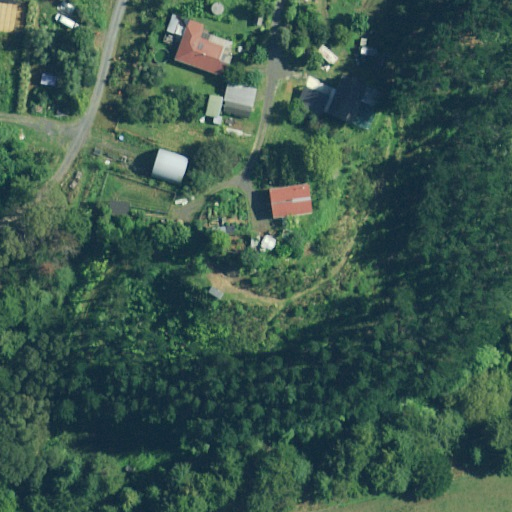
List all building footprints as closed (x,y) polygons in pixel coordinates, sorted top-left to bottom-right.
[(201,38),(205,26),(191,20),(190,23),(173,17),(168,32),(183,38),(175,60),(222,77),(234,44),(211,36),(210,41),(201,38)] [(323,44),(316,53),(326,61),(317,72),(324,77),(340,56),(323,44)] [(404,70),(388,62),(382,75),(398,83),(404,70)] [(338,90),(331,87),(327,95),(305,86),(297,105),(322,115),(323,111),(369,130),(378,108),(383,110),(389,96),(344,76),(338,90)] [(256,86),(230,79),(219,126),(246,132),(256,86)] [(223,98),(211,95),(206,115),(219,118),(223,98)] [(166,115),(157,112),(153,126),(162,129),(166,115)] [(189,158),(160,149),(152,174),(181,183),(189,158)] [(292,224),(291,216),(313,213),(310,183),(270,188),(274,218),(279,217),(280,225),(292,224)] [(259,224),(250,225),(251,253),(261,252),(259,224)] [(277,241),(267,236),(262,246),(272,251),(277,241)]
